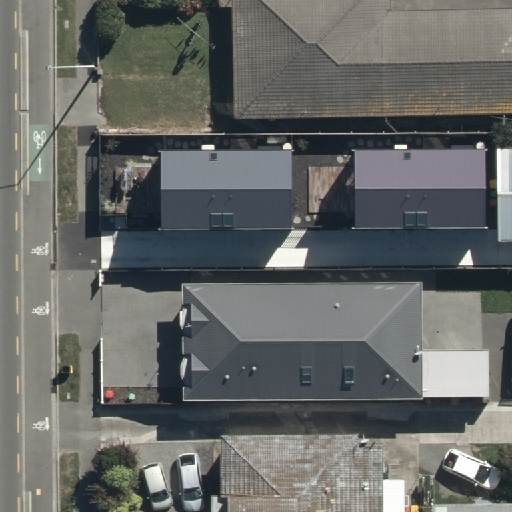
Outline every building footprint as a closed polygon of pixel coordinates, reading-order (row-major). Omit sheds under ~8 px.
[(389,0),(234,0),(235,115),(511,113),(511,7),(390,8),(389,0)] [(511,146),(493,146),(493,240),(511,240),(511,146)] [(290,150),(158,151),(158,229),(290,229),(290,150)] [(486,150),(354,150),(354,228),(486,228),(486,150)] [(425,284),(186,285),(186,394),(483,396),(484,354),(424,353),(425,284)] [(384,511),(385,432),(222,432),(222,494),(228,494),(228,511),(511,511),(511,499),(433,498),(432,511),(384,511)]
